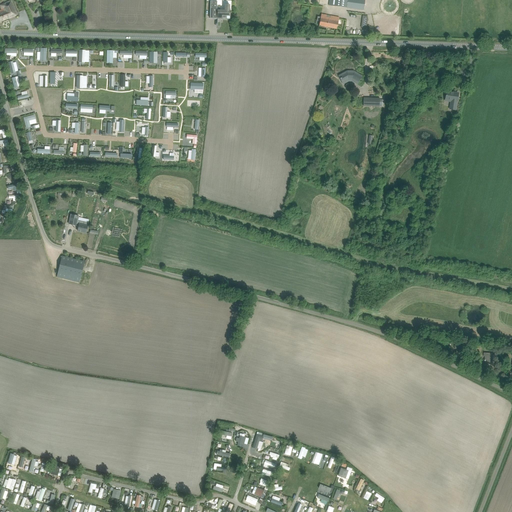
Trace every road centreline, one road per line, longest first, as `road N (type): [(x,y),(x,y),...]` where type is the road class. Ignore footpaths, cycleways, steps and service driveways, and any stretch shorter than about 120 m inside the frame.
road 1 (unclassified): [(511,393),(379,331),(53,246),(27,185),(0,79)]
road 2 (tertiary): [(511,47),(0,32)]
